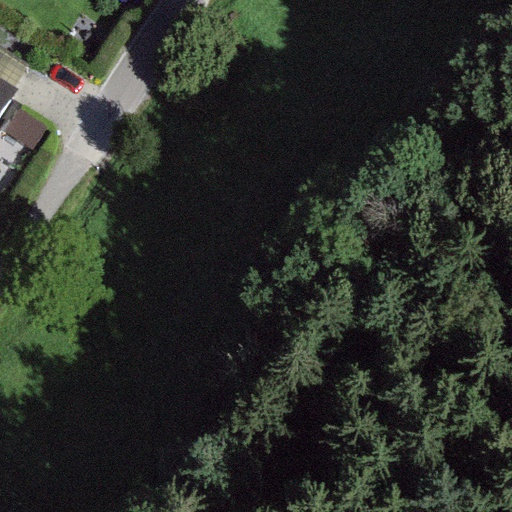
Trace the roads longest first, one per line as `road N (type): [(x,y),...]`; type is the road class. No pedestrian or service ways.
road 1 (residential): [(204,0),(92,153)]
road 2 (track): [(92,153),(0,294)]
